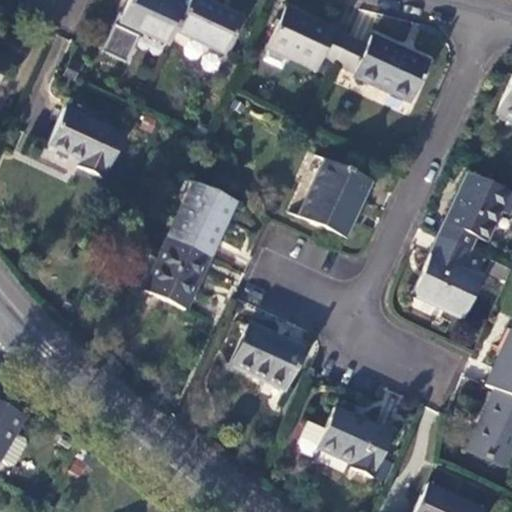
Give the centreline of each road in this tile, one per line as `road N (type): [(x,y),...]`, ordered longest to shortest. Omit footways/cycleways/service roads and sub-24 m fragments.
road 1 (tertiary): [(0,314),(238,511)]
road 2 (residential): [(366,296),(491,17)]
